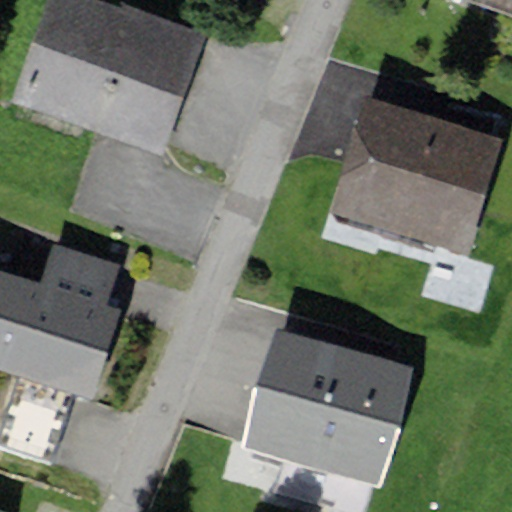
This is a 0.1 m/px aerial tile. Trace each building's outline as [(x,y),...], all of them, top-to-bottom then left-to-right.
[(206,38),(93,0),(50,0),(15,104),(166,156),(206,38)] [(511,0),(480,0),(511,10),(511,0)] [(502,140),(363,98),(328,215),(466,257),(502,140)] [(39,283),(107,303),(119,262),(51,242),(39,283)] [(39,283),(0,271),(0,373),(95,402),(123,308),(107,303),(39,283)] [(412,366),(278,329),(244,448),(379,486),(412,366)]
